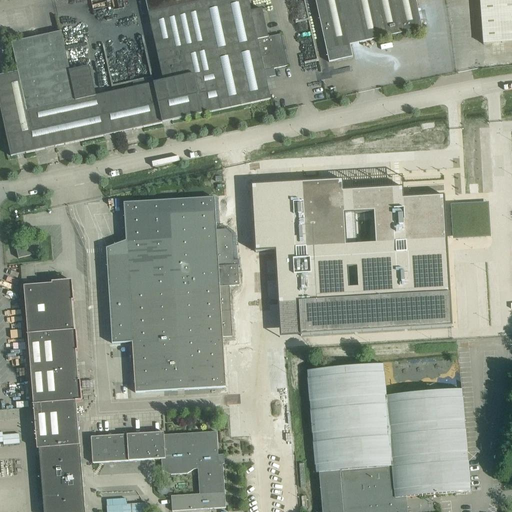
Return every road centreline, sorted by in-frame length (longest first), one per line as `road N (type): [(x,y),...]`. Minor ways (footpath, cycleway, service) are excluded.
road 1 (unclassified): [(0,189),(511,79)]
road 2 (unknown): [(51,181),(75,283),(82,375)]
